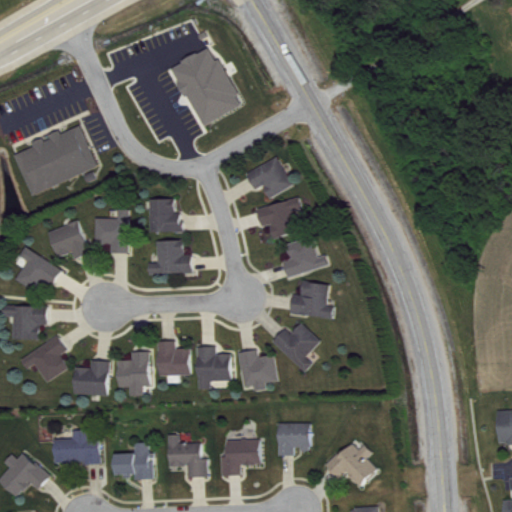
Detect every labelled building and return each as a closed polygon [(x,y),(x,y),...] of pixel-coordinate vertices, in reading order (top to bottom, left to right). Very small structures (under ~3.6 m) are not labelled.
[(249,115),(221,55),(180,74),(209,135),(249,115)] [(40,204),(107,176),(90,133),(69,142),(68,140),(51,147),(50,146),(39,151),(40,156),(23,163),(40,204)] [(272,194),(277,206),(300,196),(287,166),(254,180),(262,198),(272,194)] [(265,216),(269,235),(278,233),(281,247),(307,240),(302,218),(309,216),(307,206),(265,216)] [(158,241),(190,240),(190,221),(183,221),(182,207),(157,208),(158,241)] [(103,253),(118,253),(118,261),(137,261),(137,218),(119,218),(119,226),(103,226),(103,253)] [(67,266),(79,260),(83,268),(99,261),(85,229),(56,241),(67,266)] [(294,252),(298,268),(292,269),(296,285),(337,275),(334,263),(325,265),(320,245),(294,252)] [(165,249),(165,271),(157,272),(157,282),(200,281),(200,263),(192,263),(191,249),(165,249)] [(31,275),(23,288),(46,302),(53,290),(61,294),(71,278),(33,255),(23,271),(31,275)] [(341,326),(343,304),(336,303),(337,292),(311,290),(309,303),(301,303),(299,323),(341,326)] [(55,332),(55,313),(12,314),(12,325),(20,325),(21,348),(47,347),(47,332),(55,332)] [(313,366),(329,349),(309,331),(298,343),(293,337),(280,350),(312,381),(320,372),(313,366)] [(77,376),(68,363),(74,359),(64,344),(28,368),(35,377),(42,372),(54,391),(77,376)] [(198,383),(197,356),(182,357),(182,349),(166,350),(167,384),(198,383)] [(206,398),(219,397),(218,390),(239,389),(239,362),(224,362),(223,355),(205,355),(206,398)] [(286,390),(281,363),(265,365),(264,358),(245,361),(251,396),(260,395),(261,400),(273,398),(272,392),(286,390)] [(137,404),(150,403),(150,395),(158,395),(157,360),(140,361),(140,368),(125,369),(126,396),(136,395),(137,404)] [(81,402),(116,404),(117,369),(99,369),(98,376),(83,375),(81,402)] [(319,432),(286,431),(286,464),(302,464),(302,458),(318,459),(319,432)] [(108,440),(80,439),(80,448),(62,447),(62,471),(108,472),(108,440)] [(177,475),(195,474),(195,485),(216,485),(215,467),(210,467),(209,451),(186,452),(186,443),(176,443),(177,475)] [(269,473),(269,448),(235,448),(236,464),(228,464),(229,484),(249,483),(248,474),(269,473)] [(334,474),(347,487),(354,481),(368,496),(386,478),(375,466),(380,461),(372,453),(366,458),(359,450),(334,474)] [(123,462),(124,483),(143,483),(143,488),(162,487),(161,461),(156,461),(156,451),(142,451),(143,461),(123,462)] [(18,476),(6,488),(25,506),(38,492),(45,498),(58,484),(32,460),(25,468),(20,462),(12,470),(18,476)]
